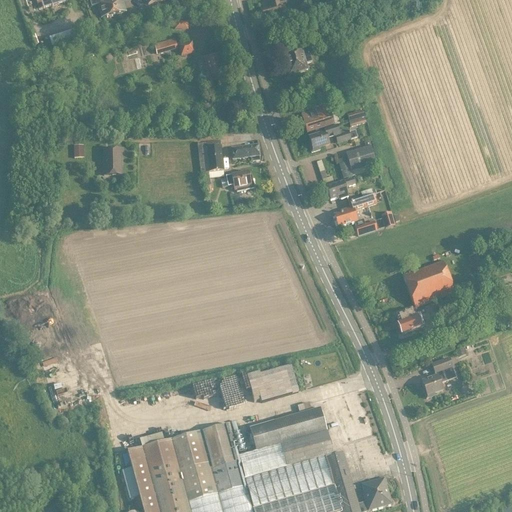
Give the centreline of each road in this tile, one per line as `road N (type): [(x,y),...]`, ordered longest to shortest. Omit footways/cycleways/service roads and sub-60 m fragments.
road 1 (secondary): [(414,511),(385,393),(280,170),(230,0)]
road 2 (unknown): [(115,428),(329,383)]
road 3 (unknown): [(329,383),(358,455),(401,447)]
